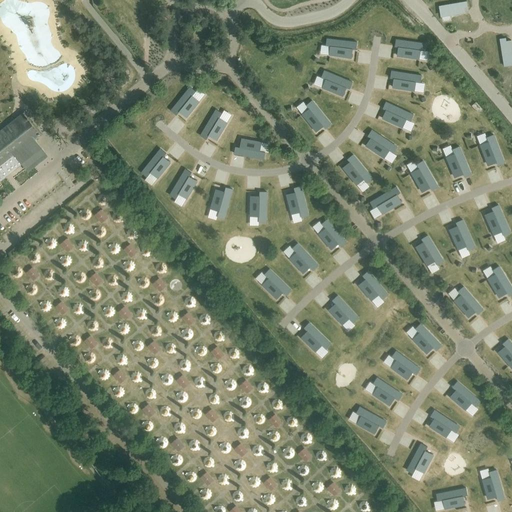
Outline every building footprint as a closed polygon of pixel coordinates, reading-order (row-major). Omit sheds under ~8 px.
[(440,6),(441,15),(451,14),(452,15),(466,13),(465,8),(468,7),(467,1),(440,6)] [(504,66),(511,64),(511,44),(511,40),(506,41),(506,38),(500,39),(504,66)] [(396,39),(395,47),(400,47),(398,56),(419,59),(419,56),(420,56),(421,50),(425,51),(426,44),(396,39)] [(327,40),(326,47),(331,47),(330,56),(350,58),(350,55),(351,55),(352,50),(356,50),(357,43),(327,40)] [(325,71),(322,77),(326,79),(323,87),(342,95),(343,92),(344,92),(346,87),(349,89),(352,82),(325,71)] [(392,71),(391,78),(395,79),(394,88),(414,91),(415,87),(416,87),(417,82),(420,83),(421,75),(392,71)] [(448,98),(459,95),(456,83),(445,86),(448,98)] [(218,84),(210,90),(217,98),(224,92),(218,84)] [(190,87),(170,110),(176,115),(180,110),(186,116),(199,101),(196,99),(197,98),(192,95),(195,91),(190,87)] [(229,96),(221,101),(226,110),(234,105),(229,96)] [(309,109),(303,114),(315,130),(318,128),(319,129),(323,125),(325,128),(331,123),(312,100),(306,105),(309,109)] [(458,106),(467,115),(473,108),(465,100),(458,106)] [(366,101),(362,104),(368,112),(372,109),(366,101)] [(386,102),(383,109),(388,111),(384,119),(402,127),(403,124),(404,124),(406,119),(410,121),(413,115),(386,102)] [(478,113),(482,110),(476,102),(472,105),(478,113)] [(216,109),(200,135),(206,139),(209,134),(217,139),(227,122),(224,120),(220,117),(222,113),(216,109)] [(421,111),(414,117),(423,126),(430,120),(421,111)] [(24,113),(20,116),(0,132),(0,180),(22,163),(27,170),(46,154),(34,138),(40,134),(24,113)] [(473,120),(476,128),(485,124),(482,116),(473,120)] [(182,117),(174,125),(178,130),(187,122),(182,117)] [(405,125),(413,134),(417,130),(409,121),(405,125)] [(115,145),(123,139),(115,130),(107,136),(115,145)] [(373,140),(368,147),(384,157),(386,155),(389,151),(393,153),(397,147),(372,130),(368,136),(373,140)] [(196,148),(204,141),(196,132),(188,139),(196,148)] [(489,143),(481,146),(488,164),(491,163),(496,161),(498,165),(504,162),(494,135),(487,138),(489,143)] [(235,146),(234,153),(264,158),(265,151),(260,150),(261,142),(243,138),(242,142),(241,141),(240,147),(235,146)] [(199,153),(207,159),(212,152),(204,146),(199,153)] [(455,154),(447,158),(454,176),(458,174),(458,175),(463,173),(465,177),(471,174),(459,147),(453,149),(455,154)] [(161,149),(142,172),(147,177),(151,172),(158,178),(170,163),(167,161),(168,160),(163,157),(166,153),(161,149)] [(130,165),(138,159),(133,151),(125,157),(130,165)] [(351,163),(344,169),(356,184),(359,181),(359,182),(363,179),(366,182),(372,178),(353,154),(347,159),(351,163)] [(420,169),(412,174),(422,190),(425,189),(430,187),(432,190),(438,187),(423,161),(417,165),(420,169)] [(380,171),(389,179),(395,173),(386,165),(380,171)] [(185,169),(169,194),(176,198),(179,193),(186,198),(196,182),(193,180),(194,179),(189,176),(192,172),(185,169)] [(160,178),(152,182),(155,187),(162,184),(160,178)] [(261,183),(264,188),(271,183),(268,178),(261,183)] [(295,193),(287,195),(291,214),(295,213),(295,214),(300,213),(301,217),(308,215),(301,186),(294,188),(295,193)] [(397,186),(370,202),(373,208),(378,206),(383,213),(400,203),(398,200),(399,199),(397,195),(400,192),(397,186)] [(215,190),(210,208),(213,209),(213,210),(218,211),(217,216),(224,218),(232,189),(225,187),(224,192),(215,190)] [(250,197),(250,216),(253,216),(253,217),(259,217),(259,221),(266,222),(267,191),(259,191),(259,197),(250,197)] [(421,204),(427,200),(421,191),(416,195),(421,204)] [(104,206),(107,205),(108,202),(109,199),(107,196),(105,194),(101,194),(99,195),(97,198),(97,201),(98,204),(101,206),(104,206)] [(230,207),(238,219),(246,214),(237,202),(230,207)] [(494,213),(486,216),(493,234),(497,232),(497,233),(502,231),(504,235),(510,232),(498,205),(492,208),(494,213)] [(81,210),(79,212),(79,216),(81,218),(83,220),(86,220),(89,219),(91,216),(91,213),(90,210),(87,209),(84,208),(81,210)] [(96,213),(96,215),(101,220),(102,221),(103,221),(106,219),(106,217),(105,216),(101,212),(101,211),(99,211),(96,213)] [(121,222),(122,222),(123,220),(123,216),(122,213),(119,212),(116,212),(113,213),(112,215),(111,219),(113,221),(115,223),(118,223),(121,222)] [(428,230),(434,226),(437,230),(445,223),(438,215),(425,226),(428,230)] [(217,232),(225,227),(220,219),(212,225),(217,232)] [(325,228),(319,233),(331,248),(333,246),(334,247),(338,243),(341,247),(347,242),(327,219),(322,223),(325,228)] [(458,227),(450,231),(458,248),(461,247),(462,248),(467,246),(468,250),(475,247),(463,219),(456,222),(458,227)] [(73,234),(73,233),(74,231),(75,228),(73,225),(71,223),(68,223),(65,224),(63,227),(63,230),(64,233),(67,235),(70,235),(73,234)] [(104,236),(106,234),(106,231),(105,228),(102,226),(99,226),(96,227),(94,230),(94,233),(95,236),(98,238),(101,238),(104,236)] [(137,238),(137,237),(137,236),(138,233),(136,230),(134,229),(131,228),(128,230),(126,232),(126,235),(127,238),(130,240),(133,240),(136,239),(137,238)] [(411,239),(416,244),(424,237),(419,232),(411,239)] [(425,244),(417,248),(427,264),(430,263),(430,264),(435,261),(437,265),(443,261),(428,235),(422,239),(425,244)] [(47,239),(46,241),(45,244),(47,247),(49,249),(52,249),(55,248),(57,245),(57,242),(56,239),(53,238),(50,237),(47,239)] [(484,251),(489,247),(482,237),(477,241),(484,251)] [(62,242),(62,243),(67,249),(67,250),(69,250),(71,247),(72,246),(70,245),(67,240),(66,240),(65,239),(62,242)] [(88,250),(89,249),(89,248),(89,245),(88,242),(85,241),(82,240),(79,242),(78,244),(77,248),(79,250),(81,252),(84,252),(87,251),(88,250)] [(110,244),(109,246),(108,250),(110,252),(112,254),(115,254),(118,253),(120,251),(120,247),(119,245),(116,243),(113,243),(110,244)] [(296,252),(289,258),(303,272),(305,269),(306,270),(310,266),(313,270),(318,265),(297,243),(292,248),(296,252)] [(281,244),(272,249),(277,258),(286,253),(281,244)] [(125,247),(125,249),(130,255),(131,255),(132,255),(135,253),(135,252),(134,250),(130,246),(130,245),(128,245),(125,247)] [(150,256),(151,256),(152,254),(152,250),(151,248),(148,246),(145,246),(142,247),(141,249),(140,253),(142,256),(144,257),(148,258),(150,256)] [(461,256),(469,264),(474,259),(466,251),(461,256)] [(492,264),(498,258),(491,251),(485,257),(492,264)] [(36,264),(39,263),(40,260),(41,257),(39,254),(37,252),(34,252),(31,253),(29,256),(29,259),(30,262),(33,264),(36,264)] [(62,256),(62,257),(61,258),(60,259),(60,262),(61,265),(64,266),(67,267),(70,265),(72,263),(72,260),(71,257),(68,255),(65,255),(62,256)] [(102,268),(102,267),(103,267),(103,266),(104,262),(102,259),(100,257),(97,257),(94,259),(92,261),(92,264),(93,267),(96,269),(99,269),(102,268)] [(125,261),(125,262),(123,264),(123,267),(124,270),(127,272),(130,272),(133,270),(135,268),(135,265),(134,262),(131,260),(128,260),(125,261)] [(165,273),(165,272),(166,270),(167,267),(165,264),(163,263),(160,262),(157,264),(155,266),(155,269),(156,272),(159,274),(162,274),(165,273)] [(292,262),(285,268),(292,277),(300,271),(292,262)] [(13,268),(12,270),(11,273),(13,276),(15,278),(18,278),(21,277),(23,274),(23,271),(22,268),(19,267),(16,266),(13,268)] [(473,270),(478,279),(483,276),(478,267),(473,270)] [(496,275),(488,279),(499,296),(501,294),(502,295),(507,292),(509,296),(511,294),(511,287),(499,267),(493,270),(496,275)] [(28,271),(28,272),(33,278),(35,279),(37,276),(37,275),(36,274),(33,269),(32,268),(31,268),(28,271)] [(269,277),(262,283),(276,297),(278,295),(279,295),(283,292),(286,295),(291,290),(270,268),(265,273),(269,277)] [(53,280),(54,279),(55,277),(55,274),(54,271),(51,270),(48,269),(45,271),(44,273),(43,277),(45,279),(47,281),(50,281),(53,280)] [(76,273),(75,275),(74,279),(76,281),(78,283),(81,283),(84,282),(86,280),(86,276),(85,273),(82,272),(79,271),(76,273)] [(366,280),(359,285),(372,301),(374,299),(375,299),(379,296),(382,299),(387,294),(368,271),(362,276),(366,280)] [(243,273),(232,281),(238,289),(249,282),(243,273)] [(91,276),(91,278),(96,284),(98,284),(101,282),(101,280),(100,279),(96,275),(95,274),(94,274),(91,276)] [(117,284),(118,283),(118,279),(117,277),(114,275),(111,274),(108,276),(107,278),(106,282),(108,284),(110,286),(114,287),(116,285),(117,285),(117,284)] [(139,278),(138,280),(137,284),(139,287),(141,288),(144,289),(147,287),(149,285),(149,281),(148,279),(145,277),(142,276),(139,278)] [(306,278),(301,284),(311,293),(316,287),(306,278)] [(154,282),(154,283),(159,289),(160,290),(161,290),(164,287),(164,286),(163,285),(159,280),(157,279),(154,282)] [(180,289),(181,288),(181,284),(180,282),(177,280),(174,280),(171,281),(170,284),(169,287),(171,290),(173,291),(177,292),(179,290),(180,289)] [(28,285),(28,286),(26,288),(26,291),(27,294),(30,295),(33,296),(36,294),(38,292),(38,289),(37,286),(34,284),(31,284),(28,285)] [(65,298),(68,297),(69,295),(69,294),(70,291),(68,288),(66,286),(63,286),(60,288),(58,290),(58,293),(59,296),(62,298),(65,298)] [(254,286),(242,297),(249,303),(260,293),(254,286)] [(462,296),(455,301),(468,316),(470,314),(471,314),(475,311),(478,314),(483,309),(463,287),(458,291),(462,296)] [(91,290),(91,291),(90,292),(89,293),(89,296),(90,299),(93,300),(96,301),(99,299),(101,297),(101,294),(100,291),(97,289),(94,289),(91,290)] [(131,302),(131,301),(132,300),(132,299),(133,296),(131,293),(129,291),(126,291),(123,293),(121,295),(121,298),(122,301),(125,303),(128,303),(131,302)] [(154,295),(154,296),(152,298),(152,301),(153,304),(156,306),(159,306),(162,305),(164,302),(164,299),(163,296),(160,294),(157,294),(154,295)] [(336,305),(330,311),(343,325),(345,322),(346,323),(350,319),(353,323),(358,318),(337,295),(332,300),(336,305)] [(195,306),(195,305),(196,301),(194,298),(192,297),(189,296),(186,298),(184,300),(184,303),(185,306),(188,308),(191,308),(194,307),(195,306)] [(316,304),(323,311),(329,305),(322,297),(316,304)] [(42,302),(41,304),(40,308),(42,310),(44,312),(47,312),(50,311),(52,308),(52,305),(51,302),(48,301),(45,300),(42,302)] [(57,305),(57,306),(62,312),(62,313),(64,313),(66,311),(67,309),(65,308),(62,304),(61,303),(60,303),(57,305)] [(82,314),(83,314),(84,312),(84,308),(83,305),(80,304),(77,304),(74,305),(73,307),(72,311),(74,313),(76,315),(80,315),(82,314)] [(259,317),(265,311),(258,304),(252,310),(259,317)] [(105,307),(104,309),(103,313),(105,315),(107,317),(110,317),(113,316),(115,314),(115,310),(114,308),(111,306),(108,306),(105,307)] [(397,329),(412,316),(403,307),(389,320),(397,329)] [(120,311),(120,312),(125,318),(127,319),(130,316),(130,315),(129,314),(125,309),(124,308),(123,308),(120,311)] [(145,319),(146,319),(147,317),(147,313),(146,311),(143,309),(140,309),(137,310),(136,313),(135,316),(137,319),(139,320),(143,321),(145,319)] [(168,312),(167,314),(167,315),(166,318),(168,321),(170,322),(173,323),(176,321),(178,319),(178,315),(177,313),(174,311),(171,311),(168,312)] [(184,316),(183,317),(188,323),(189,324),(190,324),(193,322),(193,320),(192,319),(188,315),(188,314),(186,314),(184,316)] [(208,324),(209,324),(210,322),(211,319),(209,316),(207,314),(203,314),(200,315),(199,318),(198,321),(200,324),(202,325),(206,326),(208,324)] [(18,318),(13,323),(21,333),(27,329),(18,318)] [(60,318),(57,319),(55,322),(55,325),(56,328),(59,330),(62,330),(65,328),(67,326),(67,323),(66,320),(63,318),(60,318)] [(267,324),(274,332),(280,326),(274,318),(267,324)] [(97,331),(97,330),(98,329),(99,325),(97,322),(95,321),(92,320),(89,322),(87,324),(87,327),(88,330),(91,332),(94,332),(97,331)] [(463,328),(474,342),(481,336),(470,322),(463,328)] [(119,325),(119,326),(118,327),(118,330),(119,333),(122,335),(125,335),(128,333),(130,331),(130,328),(129,325),(126,323),(123,323),(120,324),(119,325)] [(308,332),(302,338),(316,351),(319,349),(319,350),(323,346),(326,349),(331,344),(310,323),(304,328),(308,332)] [(419,333),(413,339),(426,353),(429,350),(430,351),(433,347),(437,351),(442,345),(421,324),(416,329),(419,333)] [(160,336),(160,335),(161,334),(162,330),(160,327),(158,326),(155,325),(152,327),(150,329),(150,332),(151,335),(154,337),(157,337),(160,336)] [(372,326),(367,332),(373,336),(378,330),(372,326)] [(183,329),(183,330),(181,332),(181,335),(183,338),(185,340),(188,340),(191,339),(193,336),(193,333),(192,330),(189,328),(186,328),(183,329)] [(223,341),(224,339),(225,338),(225,335),(223,332),(221,331),(218,330),(215,332),(213,334),(213,338),(214,340),(217,342),(220,342),(223,341)] [(71,336),(70,338),(69,342),(71,344),(73,346),(76,347),(79,345),(81,343),(81,339),(80,336),(77,335),(74,334),(71,336)] [(86,339),(86,341),(91,347),(93,347),(95,345),(96,344),(94,342),(91,338),(90,337),(89,337),(86,339)] [(111,348),(112,348),(113,346),(113,342),(112,340),(109,338),(106,338),(103,339),(102,341),(101,345),(103,348),(105,349),(109,350),(111,348)] [(288,338),(282,345),(290,351),(296,345),(288,338)] [(506,347),(499,353),(511,367),(511,343),(508,339),(502,344),(506,347)] [(134,341),(133,343),(133,344),(132,347),(134,350),(136,351),(140,352),(142,350),(144,348),(144,344),(143,342),(140,340),(137,340),(134,341)] [(388,342),(375,347),(378,355),(391,349),(388,342)] [(149,345),(149,346),(154,352),(155,353),(156,353),(159,350),(159,349),(158,348),(154,343),(153,343),(152,343),(149,345)] [(174,353),(175,353),(176,351),(177,348),(175,345),(173,343),(169,343),(167,344),(165,347),(165,350),(166,353),(168,354),(172,355),(174,353)] [(350,355),(360,348),(357,344),(347,350),(350,355)] [(197,346),(197,347),(196,348),(196,349),(195,352),(197,355),(199,356),(203,357),(205,355),(207,353),(207,350),(206,347),(203,345),(200,345),(197,346)] [(213,350),(213,352),(217,357),(218,358),(220,358),(222,356),(223,354),(221,353),(218,349),(217,348),(216,348),(213,350)] [(237,358),(238,358),(239,356),(240,353),(238,350),(236,348),(232,348),(230,349),(228,352),(228,355),(229,358),(231,359),(235,360),(237,358)] [(396,360),(391,368),(407,379),(409,376),(413,372),(416,375),(420,369),(396,351),(392,357),(396,360)] [(86,353),(86,354),(84,355),(84,359),(85,362),(88,364),(91,364),(94,362),(96,360),(96,357),(95,354),(92,352),(89,352),(86,353)] [(126,365),(126,364),(127,363),(128,362),(128,359),(126,356),(124,355),(121,354),(118,356),(116,358),(116,361),(117,364),(120,366),(123,366),(126,365)] [(149,358),(149,359),(148,360),(147,361),(147,364),(149,367),(151,369),(154,369),(157,368),(159,365),(159,362),(158,359),(155,357),(152,357),(149,358)] [(189,370),(189,369),(190,369),(190,368),(191,364),(189,361),(187,360),(184,359),(181,361),(179,363),(179,366),(180,369),(183,371),(186,371),(189,370)] [(330,367),(335,372),(342,364),(337,360),(330,367)] [(212,363),(212,364),(210,366),(210,369),(212,372),(214,374),(217,374),(220,373),(222,371),(222,367),(221,364),(218,362),(215,362),(212,363)] [(252,375),(253,374),(253,373),(254,369),(252,367),(250,365),(247,365),(244,366),(242,368),(242,372),(243,374),(246,376),(249,376),(252,375)] [(100,370),(99,372),(98,376),(100,379),(102,380),(106,381),(108,379),(110,377),(110,373),(109,371),(106,369),(103,369),(100,370)] [(115,374),(115,375),(120,381),(122,382),(124,379),(125,378),(124,377),(120,372),(119,371),(118,371),(115,374)] [(140,382),(141,382),(142,380),(143,376),(141,374),(139,372),(135,372),(133,373),(131,376),(131,379),(132,382),(134,383),(138,384),(140,382)] [(163,375),(162,377),(162,378),(161,381),(163,384),(165,385),(169,386),(171,384),(173,382),(173,379),(172,376),(169,374),(166,374),(163,375)] [(179,379),(178,380),(183,386),(184,387),(185,387),(188,385),(188,383),(187,382),(183,377),(181,377),(179,379)] [(204,387),(205,385),(205,382),(204,379),(202,377),(198,377),(196,378),(194,381),(194,384),(195,387),(197,388),(201,389),(203,387),(204,387)] [(378,387),(373,394),(389,405),(391,402),(392,402),(395,398),(399,400),(403,394),(377,377),(373,384),(378,387)] [(226,381),(225,382),(225,383),(224,386),(226,389),(228,391),(232,391),(234,389),(236,387),(236,384),(235,381),(232,379),(229,379),(227,380),(226,381)] [(456,390),(451,397),(465,410),(468,407),(472,403),(475,406),(480,401),(457,381),(452,387),(456,390)] [(242,384),(242,386),(247,391),(247,392),(249,392),(252,390),(252,388),(250,387),(247,383),(246,382),(245,382),(242,384)] [(266,392),(268,390),(269,387),(267,384),(265,382),(261,382),(259,383),(257,386),(257,389),(258,392),(261,394),(264,394),(266,392)] [(115,388),(114,389),(113,390),(113,393),(115,396),(117,398),(120,398),(123,397),(125,394),(125,391),(124,388),(121,386),(118,386),(115,387),(115,388)] [(155,399),(155,398),(156,397),(157,396),(157,393),(155,390),(153,389),(150,388),(147,390),(145,392),(145,395),(146,398),(149,400),(152,400),(155,399)] [(178,392),(178,393),(177,394),(176,395),(176,398),(178,401),(180,403),(183,403),(186,402),(188,399),(188,396),(187,393),(184,391),(181,391),(178,392)] [(219,403),(219,402),(220,398),(218,396),(216,394),(213,393),(210,395),(208,397),(208,401),(209,403),(212,405),(215,405),(218,404),(219,403)] [(241,398),(240,399),(240,400),(239,403),(241,406),(243,408),(246,408),(249,407),(251,404),(251,401),(250,398),(247,396),(244,396),(241,398)] [(348,396),(335,405),(339,411),(352,402),(348,396)] [(404,397),(397,402),(402,409),(409,404),(404,397)] [(281,409),(282,407),(283,407),(283,403),(281,401),(279,399),(276,399),(273,400),(271,403),(271,406),(272,409),(275,410),(278,411),(281,409)] [(392,406),(396,412),(401,409),(396,402),(392,406)] [(132,403),(129,404),(128,407),(127,410),(129,413),(131,414),(135,415),(137,413),(139,411),(139,408),(138,405),(135,403),(132,403)] [(486,418),(495,412),(490,404),(481,410),(486,418)] [(144,408),(144,409),(149,415),(150,416),(151,416),(154,413),(154,412),(153,411),(149,406),(148,406),(147,405),(144,408)] [(169,416),(170,416),(171,414),(171,411),(170,408),(168,406),(164,406),(162,407),(160,410),(160,413),(161,416),(163,417),(167,418),(169,416)] [(361,407),(357,413),(362,416),(358,423),(374,433),(376,430),(377,430),(379,425),(383,428),(387,421),(361,407)] [(193,409),(191,411),(191,412),(190,415),(192,418),(194,419),(198,420),(200,418),(202,416),(202,413),(201,410),(198,408),(195,408),(193,409)] [(435,419),(430,427),(446,437),(448,434),(449,435),(452,430),(456,433),(460,427),(435,410),(431,416),(435,419)] [(208,413),(208,414),(212,420),(213,421),(214,421),(217,419),(217,417),(216,415),(213,412),(212,411),(211,411),(208,413)] [(233,421),(234,419),(235,416),(233,413),(231,411),(227,411),(225,412),(223,415),(223,418),(224,421),(226,423),(230,423),(233,421)] [(256,414),(254,416),(254,417),(254,420),(255,423),(257,425),(261,425),(263,423),(265,421),(266,418),(264,415),(262,413),(258,413),(256,414)] [(271,418),(271,420),(276,425),(277,426),(278,426),(281,424),(281,422),(280,421),(276,417),(276,416),(274,416),(271,418)] [(296,426),(297,424),(298,421),(296,418),(294,416),(290,416),(288,417),(286,420),(286,423),(287,426),(290,428),(293,428),(296,426)] [(410,424),(416,431),(425,422),(419,416),(410,424)] [(144,421),(144,422),(143,423),(142,424),(142,427),(144,430),(146,432),(149,432),(152,431),(154,428),(154,425),(153,422),(150,420),(147,420),(144,421)] [(184,433),(185,431),(186,430),(186,427),(184,424),(182,423),(179,422),(176,424),(174,426),(174,430),(175,432),(178,434),(181,434),(184,433)] [(207,426),(207,427),(206,428),(205,429),(205,432),(207,435),(209,437),(212,437),(215,436),(217,433),(217,430),(216,427),(213,425),(210,425),(207,426)] [(247,438),(249,436),(249,432),(247,430),(245,428),(242,427),(239,429),(237,431),(237,435),(238,438),(241,439),(244,440),(247,438)] [(269,433),(269,434),(268,437),(270,440),(272,442),(275,442),(278,441),(280,438),(280,435),(279,432),(276,430),(273,430),(270,432),(269,433)] [(311,442),(311,441),(312,441),(312,438),(311,435),(308,433),(305,433),(302,434),(300,437),(300,440),(301,443),(304,444),(307,445),(310,443),(311,442)] [(158,438),(157,441),(156,444),(158,447),(160,448),(164,449),(166,447),(168,445),(169,442),(167,439),(165,437),(161,437),(158,438)] [(173,442),(173,443),(178,449),(179,450),(180,450),(183,448),(183,446),(182,445),(178,440),(176,440),(173,442)] [(199,449),(200,448),(201,445),(199,442),(197,440),(193,440),(191,441),(189,444),(189,447),(190,450),(193,451),(196,452),(198,450),(199,449)] [(221,444),(220,445),(220,446),(220,449),(221,452),(223,453),(227,454),(229,452),(231,450),(231,447),(230,444),(228,442),(224,442),(222,443),(221,444)] [(421,443),(407,469),(413,473),(416,468),(424,472),(432,456),(429,454),(430,453),(425,451),(427,447),(421,443)] [(237,447),(237,449),(241,454),(242,455),(244,455),(246,453),(247,451),(246,450),(242,446),(241,445),(240,445),(237,447)] [(262,456),(262,455),(263,453),(264,450),(262,447),(260,445),(256,445),(254,446),(252,449),(252,452),(253,455),(256,457),(259,457),(262,456)] [(285,448),(284,449),(283,451),(283,454),(284,457),(286,459),(290,459),(293,458),(294,455),(295,452),(293,449),(291,447),(287,447),(285,448)] [(301,452),(301,454),(305,459),(306,460),(308,460),(310,458),(310,456),(309,455),(306,451),(305,450),(304,450),(301,452)] [(325,461),(326,458),(327,455),(325,452),(323,450),(320,450),(317,451),(315,454),(315,457),(316,460),(319,462),(322,462),(325,461)] [(172,457),(172,458),(171,461),(173,464),(175,466),(178,466),(181,465),(183,462),(183,459),(182,456),(179,454),(176,454),(173,456),(172,457)] [(210,469),(213,467),(214,465),(215,465),(215,461),(213,459),(211,457),(208,456),(205,458),(203,460),(203,464),(204,466),(207,468),(210,469)] [(241,471),(244,470),(246,467),(246,464),(245,461),(242,459),(239,459),(236,460),(236,461),(235,463),(234,463),(234,466),(236,469),(238,471),(241,471)] [(457,461),(450,467),(456,474),(463,469),(457,461)] [(276,472),(278,470),(278,466),(277,464),(274,462),(271,462),(268,463),(266,466),(266,469),(267,472),(270,473),(273,474),(276,472)] [(299,465),(299,466),(298,467),(297,468),(297,471),(299,474),(301,476),(304,476),(307,475),(309,472),(309,469),(308,466),(305,464),(302,464),(299,465)] [(339,477),(340,476),(341,475),(341,472),(340,469),(337,467),(334,467),(331,468),(329,471),(329,474),(330,477),(333,478),(336,479),(339,477)] [(491,477),(482,479),(488,498),(491,497),(491,498),(496,496),(498,500),(505,498),(496,469),(489,471),(491,477)] [(188,472),(187,473),(186,475),(185,478),(187,481),(189,483),(193,483),(195,481),(197,479),(197,476),(196,473),(194,471),(190,471),(188,472)] [(203,476),(203,477),(207,483),(208,484),(209,484),(212,482),(212,480),(211,479),(207,475),(207,474),(205,474),(203,476)] [(228,484),(228,483),(229,482),(230,479),(228,476),(226,474),(222,474),(220,475),(218,478),(218,481),(219,484),(222,486),(225,486),(228,484)] [(251,477),(250,478),(249,479),(249,480),(248,483),(250,486),(252,488),(256,488),(259,487),(260,484),(261,481),(259,478),(257,476),(253,476),(251,477)] [(266,481),(266,483),(271,488),(272,489),(273,489),(276,487),(276,486),(274,484),(271,480),(270,479),(269,479),(266,481)] [(291,490),(292,487),(293,484),(291,481),(289,479),(286,479),(283,480),(281,483),(281,486),(282,489),(285,491),(288,491),(291,490)] [(314,482),(313,483),(312,485),(312,488),(313,491),(316,493),(319,493),(322,492),(323,489),(324,486),(322,483),(320,481),(316,481),(314,482)] [(330,488),(335,494),(337,494),(340,492),(340,491),(339,489),(335,485),(334,484),(333,484),(330,486),(330,488)] [(354,495),(354,494),(355,492),(356,489),(354,486),(352,484),(349,484),(346,485),(344,488),(344,491),(345,494),(348,496),(351,496),(354,495)] [(202,489),(201,491),(200,492),(200,495),(202,498),(204,500),(207,500),(210,499),(212,496),(212,493),(211,490),(208,488),(205,488),(202,489)] [(466,488),(437,494),(438,501),(443,500),(445,508),(464,505),(463,501),(464,501),(463,496),(468,495),(466,488)] [(242,501),(243,499),(244,499),(244,495),(243,493),(240,491),(237,491),(234,492),(232,495),(232,498),(233,501),(236,502),(239,503),(242,501)] [(264,496),(264,497),(263,500),(265,503),(267,505),(270,505),(273,504),(275,501),(275,498),(274,495),(271,493),(268,493),(265,495),(264,496)] [(302,508),(305,506),(307,504),(307,501),(306,498),(303,496),(300,496),(297,497),(295,500),(295,503),(296,506),(299,507),(302,508)] [(328,500),(327,502),(326,505),(328,508),(330,510),(333,510),(336,509),(338,506),(338,503),(337,500),(334,498),(331,498),(328,500)] [(369,510),(369,509),(370,509),(370,506),(369,503),(366,501),(363,501),(360,502),(358,505),(358,508),(359,511),(361,511),(366,511),(368,511),(369,510)]
